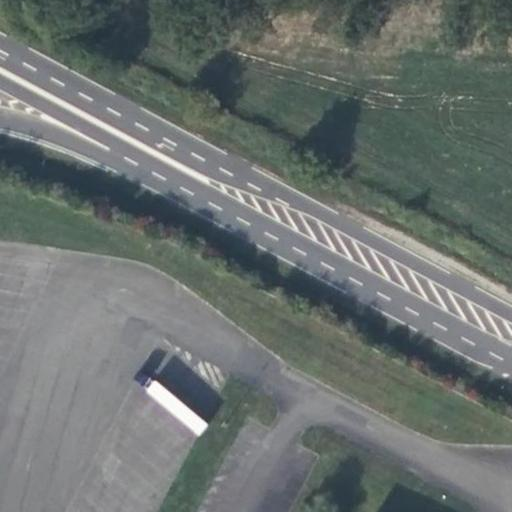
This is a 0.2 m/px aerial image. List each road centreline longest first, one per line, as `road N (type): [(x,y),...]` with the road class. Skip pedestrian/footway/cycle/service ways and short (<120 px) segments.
road 1 (secondary): [(0,62),(447,305)]
road 2 (secondary): [(0,116),(118,162),(380,293),(447,305)]
